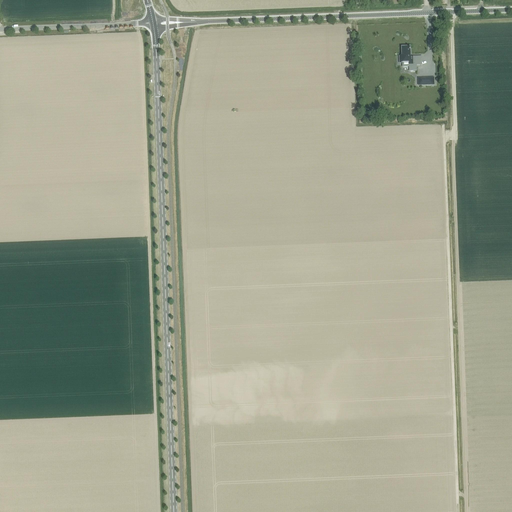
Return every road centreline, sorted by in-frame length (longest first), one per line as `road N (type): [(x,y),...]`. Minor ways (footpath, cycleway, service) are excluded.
road 1 (tertiary): [(173,511),(153,27)]
road 2 (track): [(457,503),(443,124)]
road 3 (unclassified): [(182,22),(511,9)]
road 4 (unclassified): [(0,29),(149,23)]
road 5 (track): [(451,12),(455,134),(443,134)]
